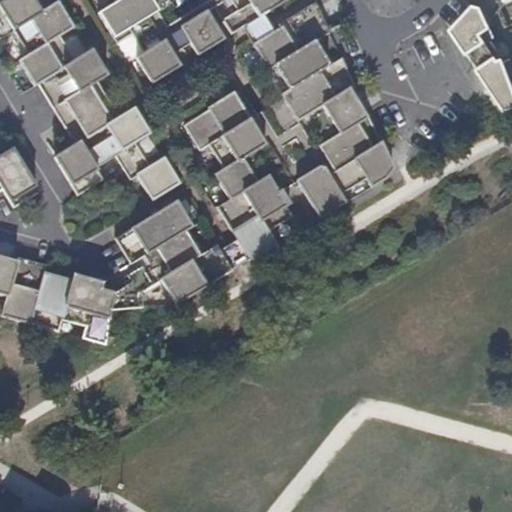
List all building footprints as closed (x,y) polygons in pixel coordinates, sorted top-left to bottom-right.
[(0,0),(0,14),(2,18),(0,19),(0,26),(6,23),(25,54),(16,60),(32,85),(37,82),(74,142),(52,156),(75,194),(101,178),(93,165),(113,153),(128,178),(135,174),(150,198),(177,181),(161,156),(147,164),(133,141),(147,132),(131,107),(117,115),(95,80),(104,74),(89,48),(72,59),(56,34),(70,26),(54,0),(38,11),(31,0),(0,0)] [(195,53),(220,38),(203,10),(177,25),(179,28),(170,33),(155,10),(165,3),(162,0),(113,0),(95,11),(114,42),(130,32),(141,51),(133,56),(150,84),(178,66),(169,52),(187,41),(195,53)] [(249,125),(231,94),(205,109),(206,112),(182,126),(197,152),(206,147),(221,171),(212,176),(227,201),(214,209),(246,262),(272,246),(264,233),(288,219),(296,232),(380,181),(389,168),(362,110),(360,111),(345,89),(351,86),(338,58),(325,63),(310,40),(326,31),(311,0),(310,0),(282,18),(292,35),(286,39),(276,22),(275,22),(277,26),(249,43),(264,67),(262,69),(280,96),(254,116),(256,120),(249,125)] [(228,0),(234,8),(219,18),(228,33),(280,0),(228,0)] [(484,0),(478,0),(450,32),(503,111),(511,107),(511,89),(500,59),(495,62),(480,41),(489,38),(486,29),(494,23),(484,0)] [(0,190),(7,201),(32,186),(9,148),(0,153),(0,190)] [(79,339),(103,346),(108,310),(141,308),(138,294),(157,282),(174,306),(229,272),(213,246),(196,256),(182,232),(188,229),(173,203),(112,240),(127,265),(141,257),(145,264),(124,276),(128,283),(112,294),(98,290),(100,283),(71,276),(70,282),(42,274),(45,266),(16,258),(14,263),(0,258),(0,296),(4,298),(0,311),(0,317),(56,333),(59,321),(83,327),(79,339)]
